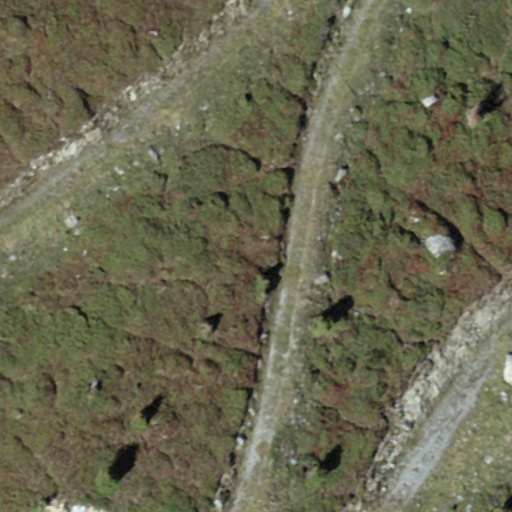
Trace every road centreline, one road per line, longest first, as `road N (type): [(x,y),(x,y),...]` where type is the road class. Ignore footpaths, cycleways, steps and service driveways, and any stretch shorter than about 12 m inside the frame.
road 1 (track): [(366,0),(332,96),(262,438),(233,511)]
road 2 (track): [(0,213),(247,0)]
road 3 (track): [(373,511),(511,339)]
